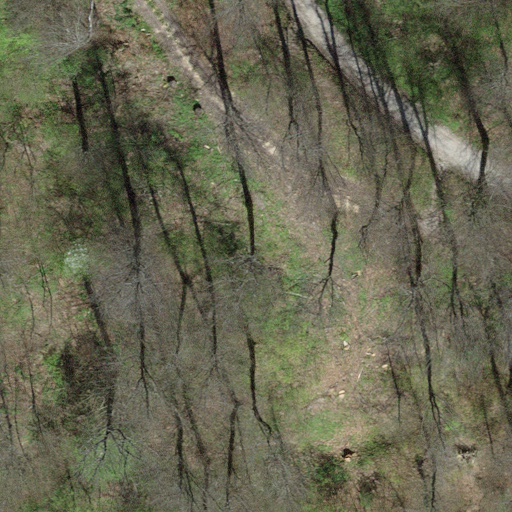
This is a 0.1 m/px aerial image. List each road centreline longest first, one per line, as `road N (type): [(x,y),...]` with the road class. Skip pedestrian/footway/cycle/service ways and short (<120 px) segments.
road 1 (track): [(455,153),(385,193),(340,190),(214,103),(144,0)]
road 2 (track): [(301,0),(408,119),(511,190)]
